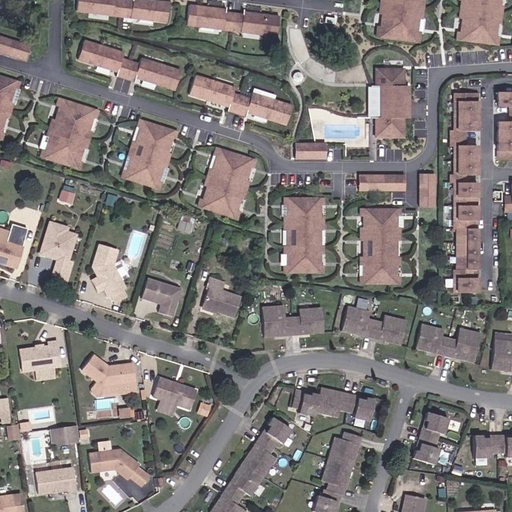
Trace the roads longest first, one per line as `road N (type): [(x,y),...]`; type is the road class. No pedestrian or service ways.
road 1 (residential): [(47,75),(261,143),(278,160),(381,165),(422,156),(433,74),(511,68)]
road 2 (residential): [(258,386),(215,363),(0,287)]
road 3 (residential): [(258,386),(280,366),(319,362),(356,362),(414,380)]
road 4 (residential): [(163,511),(187,492),(258,386)]
road 5 (residential): [(375,511),(414,380)]
